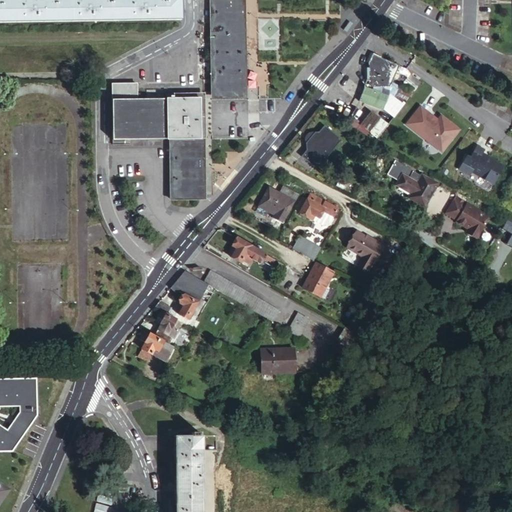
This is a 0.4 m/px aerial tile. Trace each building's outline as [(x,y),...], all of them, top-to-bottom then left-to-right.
[(180,0),(0,0),(0,24),(181,23),(181,8),(180,0)] [(211,0),(212,93),(241,93),(240,0),(211,0)] [(212,93),(212,99),(247,99),(246,0),(240,0),(241,93),(212,93)] [(399,69),(375,56),(371,64),(368,64),(369,83),(372,83),(372,89),(389,91),(390,91),(392,85),(399,69)] [(421,83),(411,76),(407,82),(418,89),(421,83)] [(114,139),(171,139),(200,139),(199,98),(138,98),(138,84),(112,84),(114,139)] [(390,91),(389,91),(389,95),(396,95),(392,101),(403,108),(413,94),(403,90),(399,89),(392,85),(390,91)] [(364,89),(358,104),(382,113),(388,98),(364,89)] [(496,99),(484,93),(477,105),(489,112),(496,99)] [(507,106),(496,99),(489,112),(500,118),(507,106)] [(511,108),(507,106),(500,118),(511,124),(511,108)] [(432,116),(421,107),(407,125),(442,152),(459,130),(441,116),(438,121),(436,124),(429,119),(432,116)] [(359,126),(376,138),(387,127),(369,114),(359,126)] [(436,124),(438,121),(432,116),(429,119),(436,124)] [(324,126),(298,154),(315,169),(341,141),(324,126)] [(200,139),(171,139),(171,200),(200,199),(200,139)] [(474,147),(459,172),(491,190),(506,166),(474,147)] [(386,177),(399,184),(403,176),(409,180),(413,173),(395,162),(386,177)] [(424,208),(438,185),(422,176),(421,178),(413,173),(409,180),(403,176),(399,184),(397,187),(411,195),(417,199),(415,203),(424,208)] [(269,188),(258,207),(274,216),(272,219),(282,224),(298,194),(283,186),(279,193),(269,188)] [(311,194),(307,201),(312,203),(316,197),(311,194)] [(337,209),(316,197),(312,203),(307,201),(299,215),(307,219),(308,218),(310,214),(315,217),(319,219),(323,212),(333,217),(337,209)] [(467,205),(456,198),(454,200),(465,207),(466,205),(467,206),(467,205)] [(465,207),(454,200),(446,215),(457,221),(456,223),(469,230),(468,232),(469,235),(474,239),(478,238),(489,218),(467,206),(466,205),(465,207)] [(355,232),(346,249),(363,258),(359,265),(369,271),(373,263),(374,264),(384,246),(374,241),(373,242),(355,232)] [(302,237),(295,250),(308,257),(314,244),(302,237)] [(276,260),(238,238),(233,246),(235,247),(231,252),(235,254),(233,258),(249,267),(251,265),(257,269),(261,263),(263,264),(266,259),(274,263),(276,260)] [(308,257),(314,260),(321,247),(314,244),(308,257)] [(335,272),(318,262),(304,288),(326,300),(331,291),(326,289),(335,272)] [(188,273),(185,271),(183,273),(171,288),(178,291),(178,285),(188,273)] [(208,285),(269,320),(273,322),(279,310),(210,271),(204,282),(208,285)] [(208,285),(204,282),(188,273),(178,285),(178,291),(184,295),(199,302),(202,296),(208,285)] [(199,302),(184,295),(180,303),(185,306),(180,314),(189,319),(196,307),(199,302)] [(202,296),(199,302),(196,307),(203,311),(209,300),(202,296)] [(160,301),(154,308),(161,312),(163,313),(167,305),(160,301)] [(163,313),(167,315),(171,308),(167,305),(163,313)] [(179,322),(167,315),(163,313),(161,312),(156,321),(162,324),(155,336),(168,344),(172,338),(174,339),(178,333),(172,329),(174,325),(177,326),(179,322)] [(297,314),(287,331),(299,337),(309,321),(297,314)] [(150,334),(146,332),(142,340),(145,342),(150,334)] [(365,339),(357,335),(351,332),(329,371),(343,379),(365,339)] [(168,344),(155,336),(150,334),(145,342),(146,343),(142,350),(165,362),(173,347),(168,344)] [(293,349),(260,350),(261,370),(279,370),(279,374),(294,374),(293,349)] [(0,451),(12,451),(36,416),(35,379),(0,379),(0,451)] [(190,437),(175,437),(175,511),(203,511),(203,437),(200,437),(200,434),(190,434),(190,437)] [(0,502),(9,490),(0,483),(0,502)]
